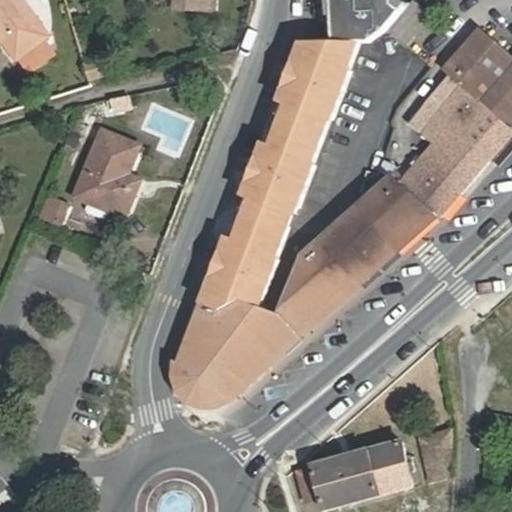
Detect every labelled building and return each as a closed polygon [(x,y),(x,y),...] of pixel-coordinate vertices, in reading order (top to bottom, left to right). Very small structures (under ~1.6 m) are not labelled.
[(0,0),(0,32),(18,58),(50,36),(25,0),(0,0)] [(335,0),(336,11),(337,44),(362,47),(366,47),(386,28),(402,12),(397,7),(396,0),(335,0)] [(406,0),(396,0),(397,7),(402,12),(409,5),(407,3),(406,0)] [(386,28),(405,45),(432,18),(414,1),(409,5),(402,12),(386,28)] [(511,55),(488,35),(452,77),(417,118),(425,126),(421,132),(436,145),(403,182),(439,214),(441,217),(511,137),(511,55)] [(255,201),(249,214),(238,243),(231,240),(225,259),(229,262),(225,273),(220,271),(207,306),(224,311),(246,299),(263,306),(291,231),(296,218),(297,215),(298,215),(317,169),(315,168),(353,74),(352,72),(362,47),(337,44),(317,44),(306,44),(294,73),(300,75),(296,85),(290,84),(283,103),(290,106),(274,149),(267,146),(259,167),(264,169),(261,179),(255,177),(247,198),(255,201)] [(110,60),(89,64),(95,85),(116,79),(110,60)] [(300,75),(294,73),(290,84),(296,85),(300,75)] [(290,106),(283,103),(267,146),(274,149),(290,106)] [(126,187),(131,176),(143,147),(107,132),(78,197),(128,220),(139,193),(126,187)] [(264,169),(259,167),(255,177),(261,179),(264,169)] [(360,200),(399,250),(439,214),(403,182),(392,173),(391,174),(360,200)] [(144,182),(131,176),(126,187),(139,193),(144,182)] [(49,195),(39,218),(62,228),(72,205),(49,195)] [(238,243),(249,214),(255,201),(247,198),(231,240),(238,243)] [(394,254),(399,250),(360,200),(355,206),(394,254)] [(224,311),(207,306),(197,327),(189,350),(181,373),(182,374),(181,380),(182,385),(185,390),(188,395),(192,399),(198,402),(204,404),(211,404),(217,403),(219,403),(238,388),(394,254),(355,206),(332,227),(309,248),(307,249),(297,278),(285,308),(283,313),(263,306),(246,299),(224,311)] [(229,262),(225,259),(220,271),(225,273),(229,262)] [(487,435),(511,439),(511,416),(488,412),(487,435)] [(421,438),(432,484),(449,479),(453,429),(421,438)] [(404,442),(314,466),(325,511),(329,511),(416,489),(404,442)]
